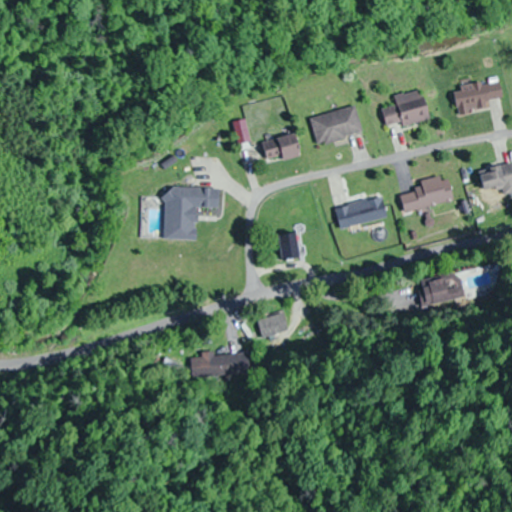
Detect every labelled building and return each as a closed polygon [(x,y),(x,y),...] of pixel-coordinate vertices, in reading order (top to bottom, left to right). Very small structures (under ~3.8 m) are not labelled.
[(460,116),(492,112),(491,101),(505,99),(503,82),(457,88),(460,116)] [(432,120),(425,91),(397,97),(399,106),(385,110),(389,130),(432,120)] [(358,107),(313,119),(319,146),(364,134),(358,107)] [(302,157),(299,137),(265,141),(268,162),(302,157)] [(511,195),(511,164),(482,173),(488,195),(504,190),(506,197),(511,195)] [(422,192),(403,196),(406,213),(456,202),(450,176),(420,183),(422,192)] [(167,240),(198,240),(199,208),(221,208),(221,189),(167,188),(167,240)] [(337,210),(343,232),(390,218),(384,197),(337,210)] [(280,236),(284,262),(305,260),(301,233),(280,236)] [(487,294),(482,269),(421,283),(427,308),(487,294)] [(258,322),(264,341),(290,333),(285,314),(258,322)] [(247,355),(190,357),(191,379),(248,376),(247,355)]
